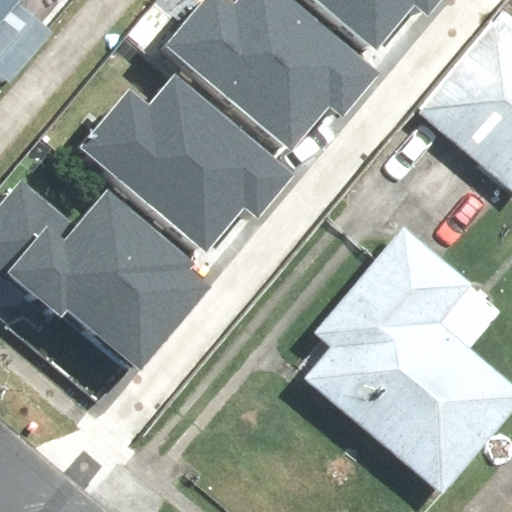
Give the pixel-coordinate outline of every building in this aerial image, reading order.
[(24,0),(0,0),(0,102),(53,41),(16,9),(24,0)] [(363,68),(282,0),(186,0),(152,40),(280,149),(316,106),(324,113),(363,68)] [(418,0),(300,0),(360,51),(397,8),(405,15),(418,0)] [(511,41),(488,21),(402,120),(506,209),(511,202),(511,41)] [(284,172),(160,78),(133,114),(108,96),(68,149),(196,245),(228,203),(249,219),(284,172)] [(0,271),(129,368),(199,276),(33,152),(0,196),(0,271)] [(265,380),(418,511),(511,404),(511,400),(461,357),(498,314),(398,227),(265,380)]
